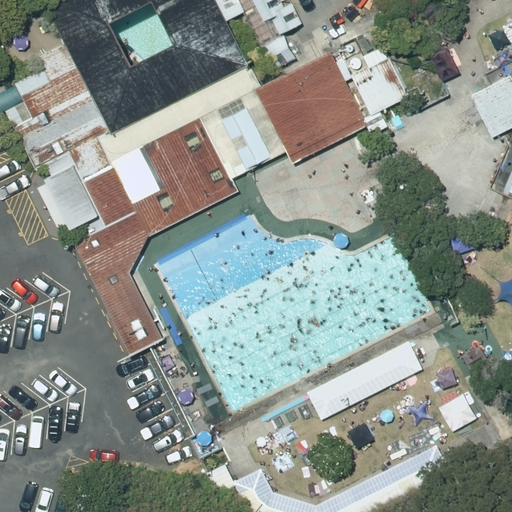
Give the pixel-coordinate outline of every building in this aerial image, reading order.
[(70,150),(95,199),(77,207),(89,231),(75,238),(134,352),(167,335),(133,269),(151,234),(240,188),(234,175),(288,147),(295,161),(371,122),(333,47),(262,84),(228,17),(244,9),(274,68),(299,55),(286,29),(303,20),(294,1),(286,5),(283,0),(48,0),(67,38),(40,53),(46,65),(17,80),(25,96),(6,106),(37,164),(70,150)] [(353,73),(373,112),(410,93),(391,54),(353,73)] [(473,92),(494,134),(511,125),(511,73),(473,92)] [(411,339),(309,390),(323,418),(425,366),(411,339)] [(262,466),(237,479),(253,511),(368,511),(451,470),(436,441),(318,503),(274,489),(262,466)]
